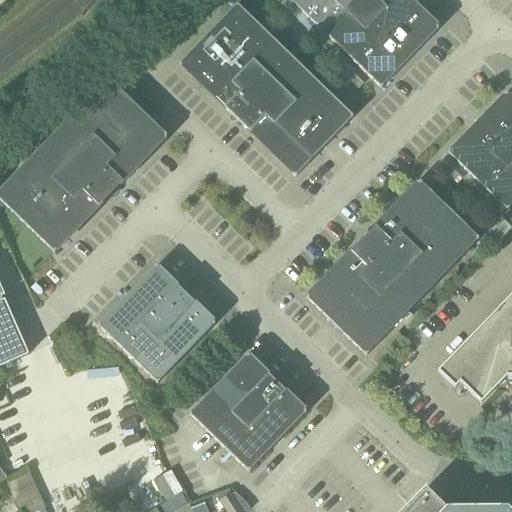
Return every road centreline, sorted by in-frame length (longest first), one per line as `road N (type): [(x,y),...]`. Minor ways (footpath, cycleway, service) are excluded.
road 1 (unclassified): [(511,485),(435,473),(243,294)]
road 2 (unclassified): [(299,235),(494,30)]
road 3 (unclassified): [(156,209),(211,152),(299,235)]
road 4 (unclassified): [(33,332),(156,209)]
road 5 (unclassified): [(243,294),(156,209)]
